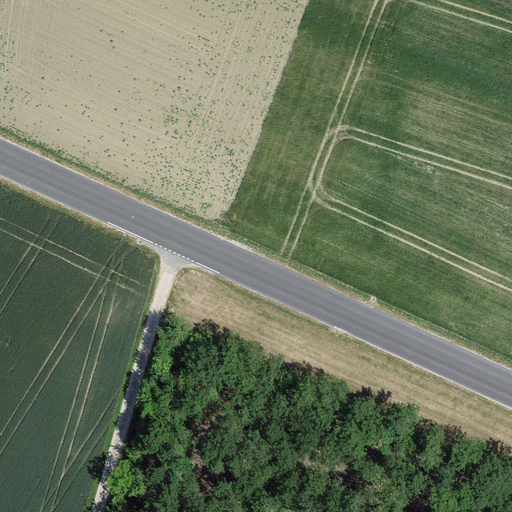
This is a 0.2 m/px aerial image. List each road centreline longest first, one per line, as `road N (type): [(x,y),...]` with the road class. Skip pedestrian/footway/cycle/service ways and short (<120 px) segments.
road 1 (tertiary): [(511,391),(0,157)]
road 2 (track): [(181,240),(97,511)]
